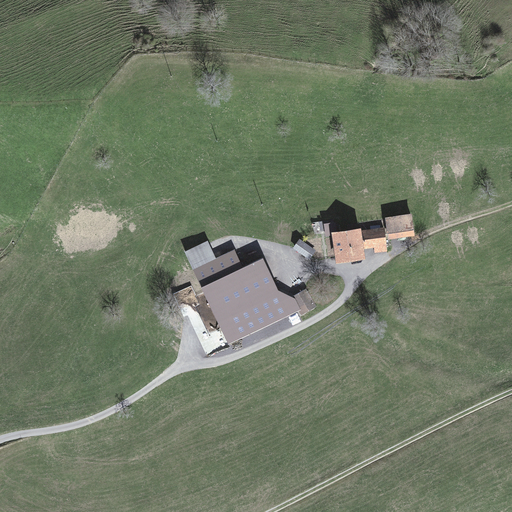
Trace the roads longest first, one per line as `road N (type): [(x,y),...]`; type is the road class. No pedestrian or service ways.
road 1 (track): [(511,390),(269,511)]
road 2 (track): [(361,277),(429,233),(511,204)]
